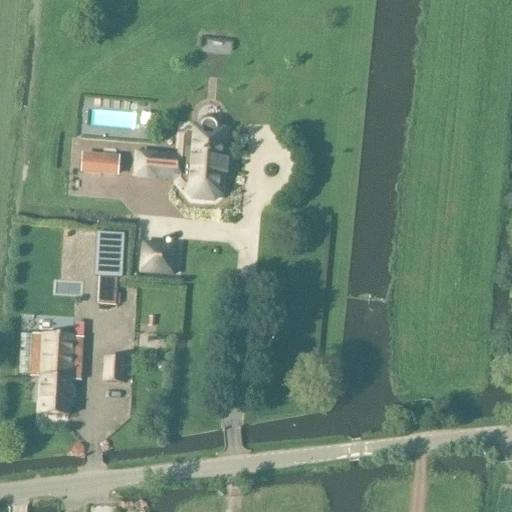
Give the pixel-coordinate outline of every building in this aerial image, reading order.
[(180,154),(177,182),(183,188),(187,188),(187,193),(192,199),(212,201),(219,195),(220,175),(225,176),(227,160),(222,160),(224,132),(217,131),(217,130),(217,129),(217,128),(216,127),(216,126),(216,125),(215,125),(215,124),(214,124),(213,123),(212,122),(211,122),(210,122),(209,121),(208,121),(207,121),(206,121),(205,122),(204,122),(203,123),(202,123),(201,124),(200,125),(199,126),(199,127),(199,128),(198,129),(192,129),(192,133),(187,132),(181,138),(180,154)] [(82,155),(80,174),(117,177),(119,158),(82,155)] [(138,155),(136,177),(154,179),(155,156),(138,155)] [(99,277),(97,306),(114,307),(114,306),(119,306),(120,296),(115,295),(116,278),(99,277)] [(18,365),(18,372),(30,373),(30,379),(40,380),(38,416),(68,418),(70,382),(80,382),(82,340),(83,326),(73,325),(72,339),(33,337),(31,366),(18,365)] [(105,360),(104,384),(120,385),(122,361),(105,360)]
